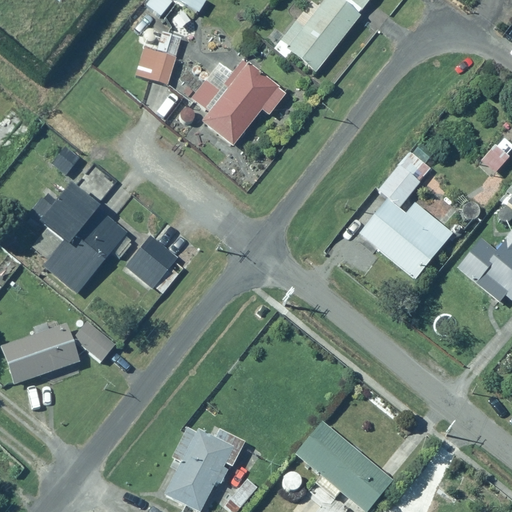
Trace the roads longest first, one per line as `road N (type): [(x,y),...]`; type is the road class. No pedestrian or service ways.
road 1 (residential): [(511,62),(470,38),(422,44),(257,246)]
road 2 (residential): [(257,246),(47,511)]
road 3 (residential): [(257,246),(511,452)]
